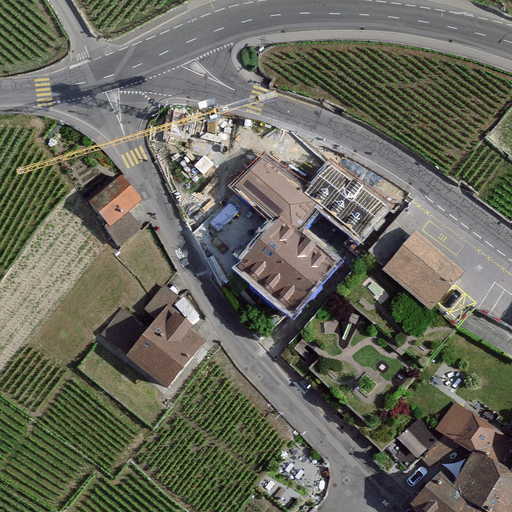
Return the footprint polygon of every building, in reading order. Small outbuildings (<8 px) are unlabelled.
[(338,174),(291,228),(307,241),(329,217),(358,242),(350,251),(366,265),(371,260),(402,222),(373,198),(338,174)] [(145,207),(128,187),(100,211),(116,230),(114,234),(126,252),(148,234),(133,217),(145,207)] [(291,228),(248,278),(303,324),(345,273),(307,241),(291,228)] [(425,237),(392,276),(442,318),(450,308),(475,278),(425,237)] [(464,334),(442,318),(392,276),(371,260),(366,265),(289,357),(297,363),(308,373),(304,379),(321,393),(391,454),(424,421),(405,409),(466,335),(464,334)] [(140,323),(126,312),(106,338),(178,395),(212,352),(198,342),(202,337),(168,311),(178,299),(167,290),(140,323)] [(511,511),(511,444),(458,407),(440,433),(445,438),(425,460),(436,470),(466,450),(479,461),(459,492),(446,482),(421,508),(425,511),(511,511)] [(391,454),(411,476),(425,460),(445,438),(440,433),(424,421),(391,454)]
